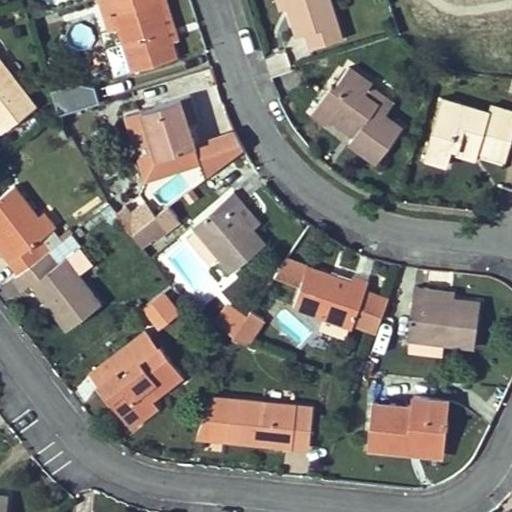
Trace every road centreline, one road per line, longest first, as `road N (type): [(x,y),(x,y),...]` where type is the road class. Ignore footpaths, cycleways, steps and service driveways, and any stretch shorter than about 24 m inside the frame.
road 1 (residential): [(511,426),(485,477),(465,496),(430,507),(156,480),(93,452),(0,337)]
road 2 (residential): [(215,0),(239,84),(268,143),(302,176),(342,208),(393,226),(511,243)]
